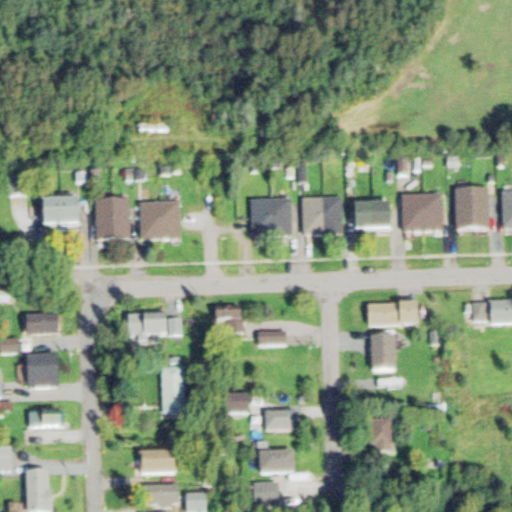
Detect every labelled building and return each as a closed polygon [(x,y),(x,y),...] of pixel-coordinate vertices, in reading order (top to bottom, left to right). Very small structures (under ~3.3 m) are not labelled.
[(458,197),(458,236),(493,236),(493,197),(458,197)] [(346,200),(309,200),(309,239),(346,239),(346,200)] [(444,200),(407,201),(408,236),(446,235),(444,200)] [(260,203),(259,239),(296,240),(296,203),(260,203)] [(82,204),(46,204),(46,229),(82,229),(82,204)] [(136,204),(103,204),(103,244),(136,244),(136,204)] [(186,243),(186,208),(148,208),(148,243),(186,243)] [(359,235),(393,235),(393,211),(359,211),(359,235)] [(0,301),(11,301),(11,292),(0,292),(0,301)] [(511,326),(511,304),(499,305),(499,327),(511,326)] [(490,307),(480,307),(481,324),(491,323),(490,307)] [(373,331),(422,330),(421,310),(373,311),(373,331)] [(244,313),(222,313),(222,324),(236,324),(236,334),(244,334),(244,313)] [(172,318),(134,320),(134,340),(146,340),(147,345),(173,344),(172,318)] [(62,337),(62,320),(33,320),(33,337),(62,337)] [(189,338),(186,323),(176,325),(178,340),(189,338)] [(290,337),(263,337),(263,349),(290,349),(290,337)] [(377,342),(377,375),(399,375),(399,342),(377,342)] [(24,343),(5,343),(5,356),(24,356),(24,343)] [(33,361),(33,392),(62,392),(62,361),(33,361)] [(190,371),(169,371),(169,418),(190,418),(190,371)] [(234,399),(234,418),(255,418),(255,399),(234,399)] [(17,415),(17,406),(3,406),(3,414),(17,415)] [(68,417),(35,417),(35,430),(68,430),(68,417)] [(299,418),(271,418),(271,436),(299,436),(299,418)] [(375,425),(375,450),(396,450),(396,425),(375,425)] [(0,462),(16,463),(16,452),(0,452),(0,462)] [(181,455),(145,456),(146,478),(182,477),(181,455)] [(297,480),(297,459),(266,459),(266,480),(297,480)] [(33,511),(56,511),(57,476),(34,476),(33,511)] [(260,511),(282,511),(282,491),(260,491),(260,511)] [(148,511),(183,511),(183,492),(148,492),(148,511)] [(211,511),(211,499),(193,499),(192,511),(211,511)]
